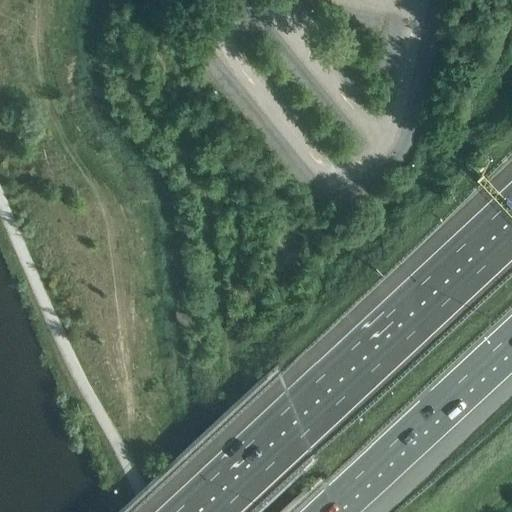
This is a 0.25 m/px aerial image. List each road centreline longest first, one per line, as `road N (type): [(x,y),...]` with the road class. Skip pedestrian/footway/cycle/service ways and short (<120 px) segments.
road 1 (motorway): [(511,219),(194,511)]
road 2 (motorway): [(318,511),(511,332)]
